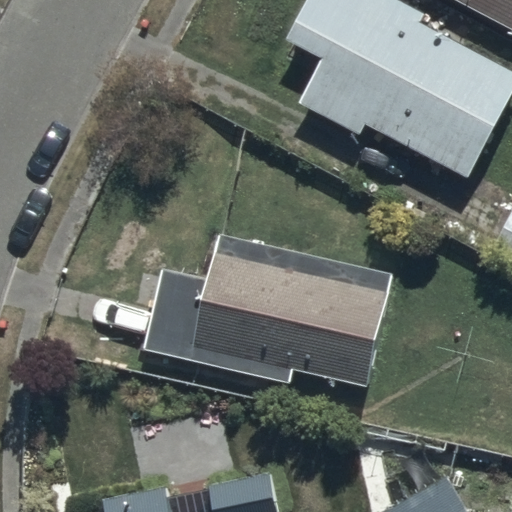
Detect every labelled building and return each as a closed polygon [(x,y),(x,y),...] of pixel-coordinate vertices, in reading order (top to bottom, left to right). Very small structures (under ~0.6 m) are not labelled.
[(389,0),(312,0),(288,45),(326,64),(303,107),(363,138),(368,129),(470,183),(511,104),(511,74),(423,28),(427,20),(389,0)] [(511,0),(452,0),(511,30),(511,0)] [(511,215),(493,252),(511,261),(511,215)] [(393,277),(220,237),(210,284),(164,273),(145,354),(292,388),(295,375),(366,392),(393,277)] [(170,511),(166,490),(105,502),(106,511),(278,511),(272,477),(210,488),(213,511),(170,511)]
